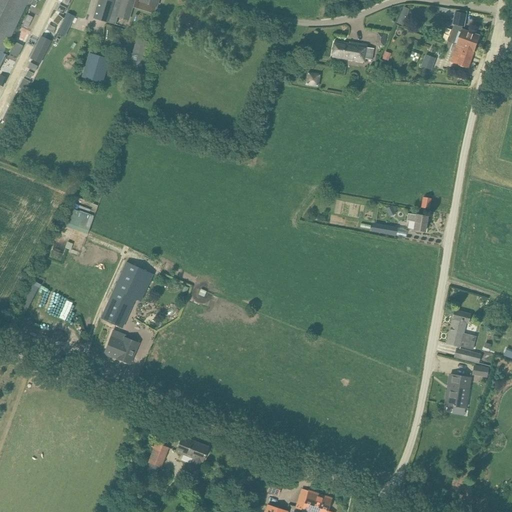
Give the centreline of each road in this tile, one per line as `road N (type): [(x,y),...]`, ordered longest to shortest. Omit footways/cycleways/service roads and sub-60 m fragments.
road 1 (unclassified): [(389,498),(433,342),(491,47)]
road 2 (unclassified): [(389,498),(0,345)]
road 3 (unclassified): [(402,0),(322,23),(261,16),(225,0)]
